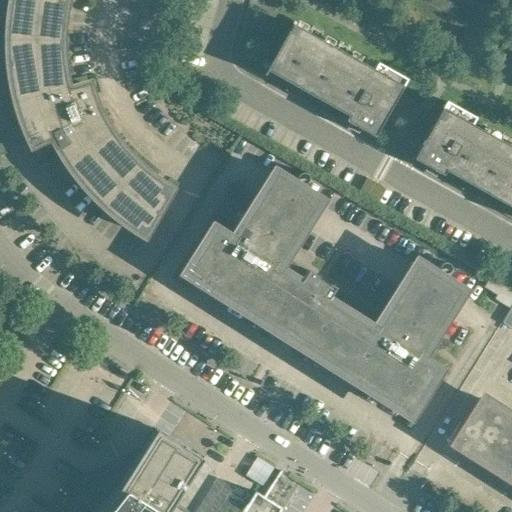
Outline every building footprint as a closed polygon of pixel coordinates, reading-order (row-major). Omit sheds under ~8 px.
[(89,92),(87,85),(67,91),(60,47),(61,22),(63,21),(64,21),(65,21),(65,20),(66,19),(66,18),(66,16),(66,15),(65,14),(64,14),(62,13),(65,0),(11,0),(11,1),(10,10),(9,18),(9,23),(8,31),(8,40),(8,44),(8,53),(8,57),(9,66),(10,70),(11,79),(12,87),(14,96),(16,104),(19,113),(20,117),(23,125),(32,145),(51,136),(55,143),(59,151),(64,158),(68,165),(73,172),(79,179),(84,186),(90,192),(96,198),(102,204),(108,210),(115,216),(122,221),(129,226),(136,230),(144,235),(169,190),(156,181),(157,180),(157,179),(157,178),(157,177),(156,176),(155,175),(153,174),(151,174),(150,175),(149,176),(140,169),(137,166),(132,161),(126,155),(121,149),(117,143),(112,137),(108,131),(102,121),(98,114),(95,107),(92,100),(89,92)] [(163,27),(171,0),(149,0),(144,21),(163,27)] [(162,39),(165,27),(163,27),(144,21),(141,20),(138,32),(162,39)] [(403,87),(391,80),(395,73),(377,63),(373,70),(292,24),(269,66),(351,111),(345,121),(374,138),(403,87)] [(155,54),(157,47),(146,43),(143,51),(155,54)] [(476,118),(446,102),(413,160),(443,176),(448,166),(511,202),(511,147),(472,125),(476,118)] [(299,284),(276,269),(320,200),(318,199),(317,200),(277,175),(278,174),(276,172),(232,241),(212,229),(211,231),(212,232),(187,271),(186,271),(184,273),(274,329),(277,323),(281,326),(280,326),(280,327),(279,328),(279,329),(279,331),(280,332),(280,333),(281,334),(282,335),(283,335),(285,336),(286,336),(287,335),(288,335),(290,334),(290,333),(291,332),(299,337),(301,338),(297,344),(411,416),(412,414),(411,413),(436,373),(437,374),(438,372),(418,359),(462,290),(460,288),(459,290),(419,265),(420,263),(418,262),(374,331),(327,301),(335,288),(307,270),(299,284)] [(511,303),(511,291),(490,277),(483,288),(496,296),(494,299),(509,309),(511,303)] [(511,417),(483,399),(455,444),(511,480),(511,417)] [(181,444),(176,440),(155,427),(115,489),(105,502),(93,511),(165,511),(200,457),(180,445),(181,444)] [(278,511),(281,508),(255,492),(241,511),(278,511)]
